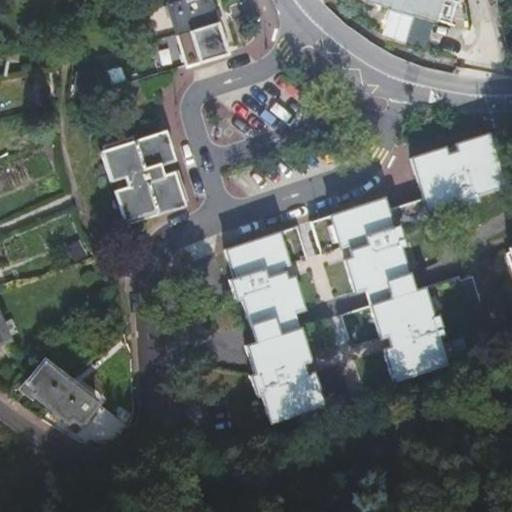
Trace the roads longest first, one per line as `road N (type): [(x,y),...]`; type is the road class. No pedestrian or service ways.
road 1 (residential): [(0,405),(102,470),(149,448),(148,272),(174,238),(224,218)]
road 2 (residential): [(307,20),(276,61),(193,98),(205,162)]
road 3 (residential): [(224,218),(363,170),(391,127)]
road 4 (residential): [(205,162),(312,123),(391,127)]
